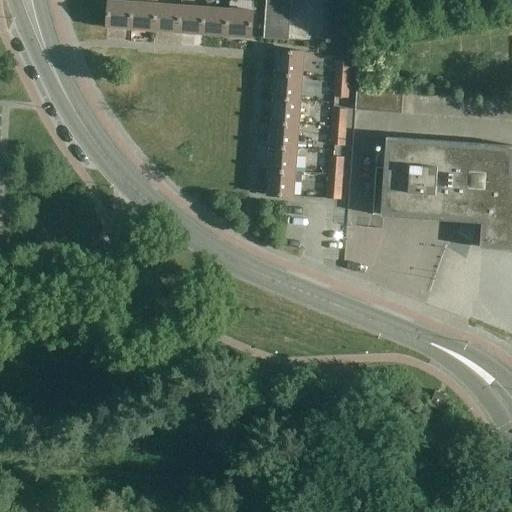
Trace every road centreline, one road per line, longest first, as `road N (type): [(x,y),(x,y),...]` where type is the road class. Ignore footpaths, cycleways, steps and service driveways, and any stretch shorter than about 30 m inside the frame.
road 1 (tertiary): [(511,405),(446,352),(237,264),(146,200)]
road 2 (tertiary): [(146,200),(77,118),(26,0)]
road 3 (residential): [(146,200),(46,311),(0,328)]
